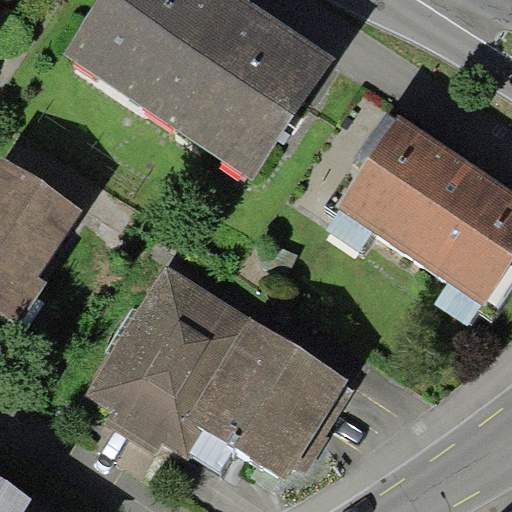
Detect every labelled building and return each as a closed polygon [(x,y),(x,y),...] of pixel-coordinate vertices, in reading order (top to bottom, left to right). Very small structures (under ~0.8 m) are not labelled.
[(244,171),(319,52),(236,0),(91,0),(57,53),(244,171)] [(483,293),(511,248),(511,181),(397,108),(338,199),(483,293)] [(0,302),(15,311),(83,193),(0,145),(0,302)] [(280,471),(344,365),(169,260),(88,394),(190,455),(207,427),(280,471)] [(0,511),(52,511),(0,479),(0,511)]
